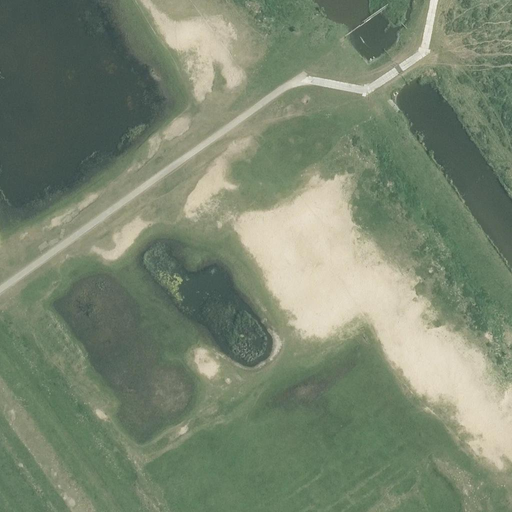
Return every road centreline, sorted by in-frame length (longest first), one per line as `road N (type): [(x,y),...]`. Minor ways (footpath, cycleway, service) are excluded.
road 1 (track): [(254,110),(0,287)]
road 2 (track): [(433,0),(421,51),(377,84),(301,77),(254,110)]
